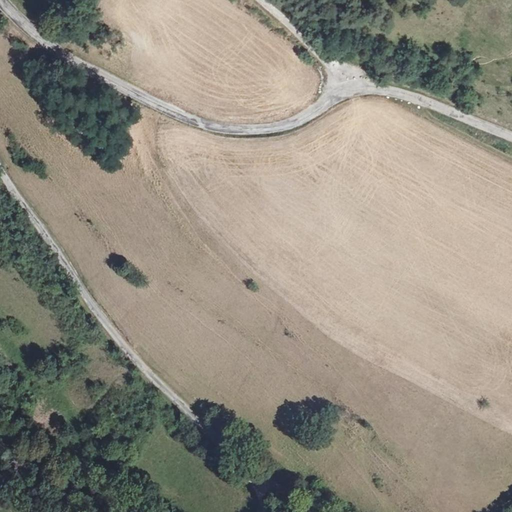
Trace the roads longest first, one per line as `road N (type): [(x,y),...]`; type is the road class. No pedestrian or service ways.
road 1 (unclassified): [(0,167),(102,319),(248,473),(267,511)]
road 2 (tertiary): [(353,92),(277,127),(209,125),(67,58),(0,0)]
road 3 (tertiary): [(353,92),(410,95),(511,136)]
road 4 (track): [(353,92),(260,0)]
road 5 (track): [(410,95),(416,112),(511,159)]
